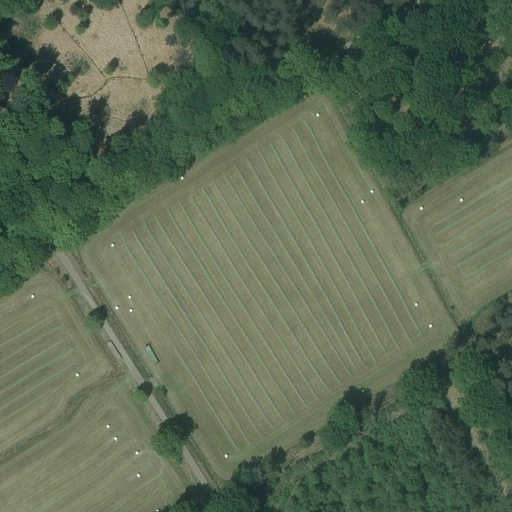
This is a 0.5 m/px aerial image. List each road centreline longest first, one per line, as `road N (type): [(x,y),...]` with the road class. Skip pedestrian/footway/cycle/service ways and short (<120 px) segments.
road 1 (track): [(0,265),(415,0)]
road 2 (track): [(223,511),(0,159)]
